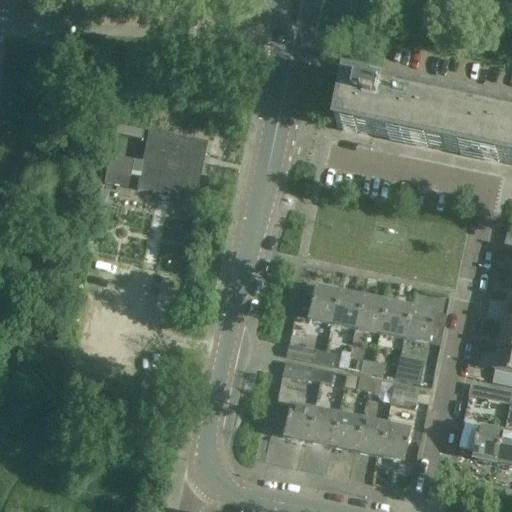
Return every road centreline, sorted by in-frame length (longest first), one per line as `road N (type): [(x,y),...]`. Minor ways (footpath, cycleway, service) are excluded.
road 1 (residential): [(208,474),(202,461),(217,385),(290,62)]
road 2 (residential): [(425,511),(487,195)]
road 3 (residential): [(487,195),(327,159)]
